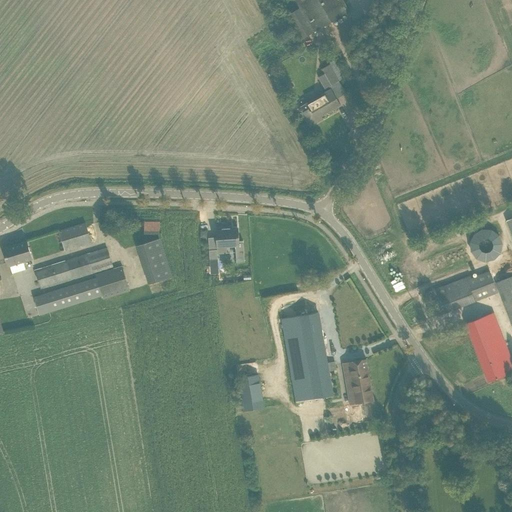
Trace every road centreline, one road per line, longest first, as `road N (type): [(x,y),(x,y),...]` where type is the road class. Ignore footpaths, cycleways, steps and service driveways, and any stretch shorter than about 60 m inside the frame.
road 1 (unclassified): [(320,209),(199,195),(76,193),(0,229)]
road 2 (unclassified): [(320,209),(348,165),(413,0)]
road 3 (unclassified): [(420,360),(320,209)]
road 4 (unclassified): [(407,511),(396,425),(399,396),(420,360)]
